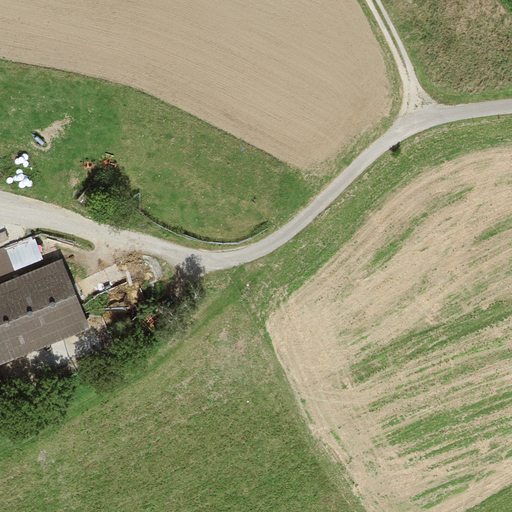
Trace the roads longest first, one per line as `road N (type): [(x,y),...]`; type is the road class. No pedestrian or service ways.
road 1 (track): [(0,213),(235,256),(276,240),(395,134),(424,118),(511,103)]
road 2 (track): [(424,118),(373,0)]
